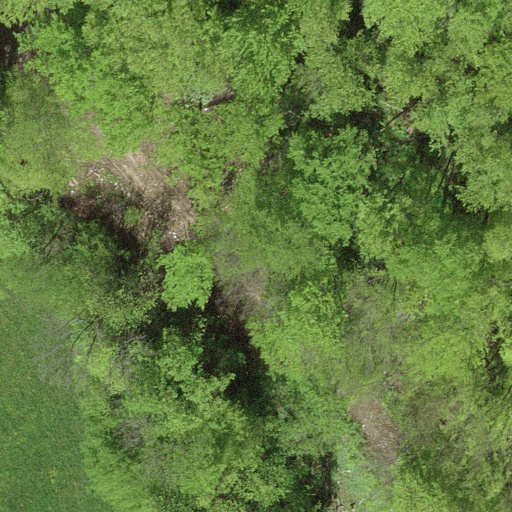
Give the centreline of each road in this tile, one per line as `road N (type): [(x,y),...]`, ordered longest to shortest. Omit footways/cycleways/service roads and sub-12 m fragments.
road 1 (track): [(422,511),(288,326),(126,153)]
road 2 (track): [(37,0),(110,93),(126,153)]
road 3 (track): [(0,30),(126,153)]
